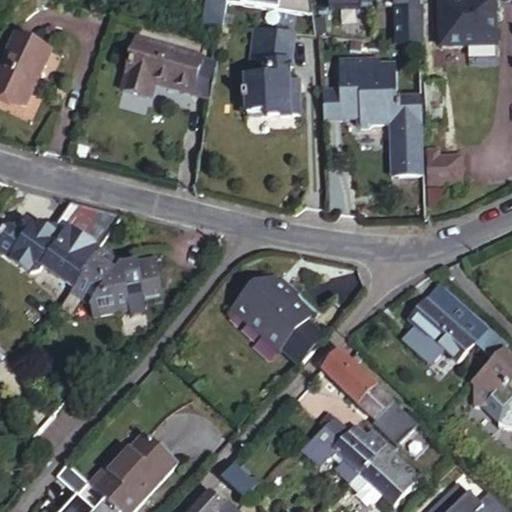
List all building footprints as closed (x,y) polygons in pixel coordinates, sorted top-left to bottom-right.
[(219,31),(219,26),(223,0),(202,0),(197,27),(219,31)] [(421,46),(420,0),(392,0),(392,2),(394,46),(421,46)] [(437,0),(437,46),(491,44),(490,0),(461,0),(450,0),(449,0),(437,0)] [(211,71),(214,54),(132,29),(127,57),(211,71)] [(293,59),(297,35),(255,30),(251,61),(263,63),(263,75),(243,76),(245,116),(271,115),(271,119),(303,117),(303,91),(295,91),(295,82),(293,59)] [(0,57),(0,99),(18,108),(46,54),(11,36),(0,57)] [(206,106),(211,71),(127,57),(119,108),(145,113),(148,96),(206,106)] [(393,180),(424,178),(423,127),(422,96),(400,96),(398,64),(382,65),(382,59),(340,61),(341,90),(343,123),(371,123),(371,128),(391,127),(393,180)] [(303,82),(295,82),(295,91),(303,91),(303,82)] [(426,127),(443,127),(441,85),(425,85),(426,127)] [(324,124),(343,123),(341,90),(322,91),(324,124)] [(427,187),(458,186),(457,159),(434,160),(434,153),(426,153),(427,187)] [(427,208),(445,207),(445,193),(427,194),(427,208)] [(79,286),(89,262),(93,264),(102,246),(114,218),(62,204),(51,231),(43,234),(36,230),(27,234),(26,231),(20,229),(14,231),(11,237),(4,240),(2,244),(0,242),(0,265),(35,281),(44,278),(46,272),(79,286)] [(93,264),(89,262),(79,286),(75,293),(99,303),(99,313),(141,307),(138,291),(135,278),(148,277),(151,290),(152,294),(175,290),(168,251),(138,254),(128,250),(125,256),(102,246),(93,264)] [(138,291),(151,290),(148,277),(135,278),(138,291)] [(277,356),(281,351),(304,327),(312,318),(293,301),(296,297),(278,281),(276,285),(272,281),(252,286),(228,313),(277,356)] [(492,362),(500,354),(506,348),(441,288),(409,322),(455,366),(474,345),(492,362)] [(296,365),(318,340),(304,327),(281,351),(296,365)] [(492,362),(470,385),(473,387),(472,406),(481,407),(498,423),(498,428),(511,428),(511,364),(500,354),(492,362)] [(336,356),(321,371),(358,407),(374,389),(354,369),(336,356)] [(374,389),(358,407),(375,423),(392,405),(374,389)] [(337,444),(346,434),(339,427),(327,414),(317,425),(322,430),(337,444)] [(337,463),(332,469),(349,485),(385,447),(370,433),(364,439),(353,427),(346,434),(337,444),(322,430),(299,450),(317,468),(323,461),(333,459),(337,463)] [(111,490),(101,500),(113,511),(135,511),(175,469),(143,439),(116,469),(103,483),(111,490)] [(349,485),(356,491),(352,495),(364,507),(367,503),(370,507),(379,498),(391,509),(409,491),(406,488),(413,480),(387,455),(389,451),(385,447),(349,485)] [(103,483),(116,469),(109,462),(87,488),(101,500),(111,490),(103,483)] [(256,490),(259,486),(237,465),(233,469),(256,490)] [(221,483),(244,504),(256,490),(233,469),(221,483)] [(74,504),(66,511),(113,511),(101,500),(87,488),(67,470),(54,485),(74,504)] [(454,480),(423,511),(508,511),(486,491),(475,501),(454,480)] [(209,495),(193,511),(233,511),(227,506),(225,508),(209,495)]
